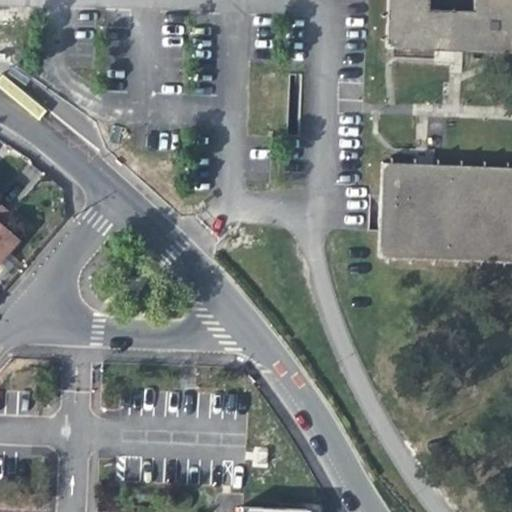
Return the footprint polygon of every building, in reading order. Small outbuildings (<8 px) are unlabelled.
[(232,5),(106,0),(73,0),(70,67),(159,70),(158,86),(177,87),(178,72),(229,75),(232,5)] [(454,51),(478,52),(511,53),(511,49),(511,0),(387,0),(385,48),(454,51)] [(37,88),(16,74),(11,78),(33,94),(37,88)] [(381,162),(379,255),(511,262),(511,166),(422,163),(381,162)] [(0,253),(28,227),(17,215),(0,196),(0,253)]
